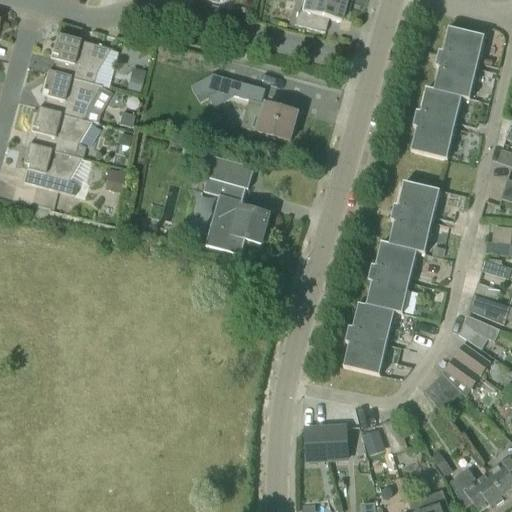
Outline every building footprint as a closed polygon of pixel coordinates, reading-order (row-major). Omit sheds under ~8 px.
[(345,16),(348,4),(331,0),(303,0),(302,6),(299,5),(294,27),(324,35),(324,34),(320,32),(322,23),(328,21),(340,24),(342,16),(345,16)] [(445,46),(482,55),(485,39),(449,31),(445,46)] [(52,75),(94,86),(97,75),(111,52),(56,37),(51,57),(56,58),(52,75)] [(478,70),(482,55),(445,46),(443,55),(440,54),(438,61),(478,70)] [(474,86),(478,70),(438,61),(436,69),(440,70),(438,77),(474,86)] [(42,112),(84,123),(87,111),(101,88),(94,86),(52,75),(47,74),(42,94),(47,95),(42,112)] [(236,84),(222,92),(213,77),(191,90),(201,105),(209,100),(215,110),(236,98),(250,102),(262,106),(266,92),(236,84)] [(470,102),(474,86),(438,77),(434,93),(462,100),(470,102)] [(142,84),(129,80),(126,91),(139,95),(142,84)] [(462,100),(434,93),(427,91),(423,107),(459,115),(462,100)] [(298,115),(266,106),(258,135),(290,144),(298,115)] [(455,131),(459,115),(423,107),(421,115),(417,114),(415,122),(455,131)] [(33,148),(74,159),(78,145),(92,125),(84,123),(42,112),(37,110),(32,130),(37,131),(33,148)] [(131,130),(134,118),(121,114),(118,126),(131,130)] [(451,147),(452,145),(455,131),(415,122),(414,129),(417,130),(415,138),(451,147)] [(194,151),(198,134),(174,128),(170,144),(194,151)] [(129,149),(132,138),(121,135),(118,143),(120,147),(129,149)] [(412,154),(448,163),(451,147),(415,138),(412,154)] [(74,159),(33,148),(28,147),(22,167),(28,168),(23,185),(66,196),(70,183),(82,161),(74,159)] [(511,156),(502,153),(498,165),(511,169),(511,156)] [(241,209),(246,191),(249,192),(255,171),(214,159),(204,194),(220,198),(206,248),(241,257),(245,242),(262,246),(270,217),(241,209)] [(118,194),(122,173),(108,170),(104,191),(118,194)] [(511,184),(508,183),(502,201),(511,204),(511,184)] [(401,201),(437,209),(440,194),(404,185),(401,201)] [(433,225),(437,209),(401,201),(399,209),(395,208),(393,215),(433,225)] [(429,240),(433,225),(393,215),(391,223),(395,224),(393,232),(429,240)] [(137,228),(127,227),(125,240),(135,241),(137,228)] [(425,257),(429,240),(393,232),(390,247),(417,254),(417,255),(425,257)] [(492,245),(487,244),(486,256),(511,258),(511,246),(492,245)] [(417,254),(390,247),(382,245),(378,261),(414,270),(417,255),(417,254)] [(445,251),(434,249),(432,257),(443,260),(445,251)] [(410,286),(414,270),(378,261),(376,269),(372,268),(370,276),(410,286)] [(502,263),(484,262),(481,273),(508,282),(511,270),(501,267),(502,263)] [(406,302),(410,286),(370,276),(369,284),(372,284),(370,293),(406,302)] [(501,293),(478,286),(475,296),(497,304),(501,293)] [(403,317),(406,302),(370,293),(366,309),(395,316),(395,315),(403,317)] [(504,328),(507,322),(511,310),(493,304),(474,298),(469,314),(504,328)] [(395,316),(366,309),(359,307),(355,323),(391,331),(395,316)] [(501,332),(468,319),(467,318),(459,338),(482,352),(485,348),(489,341),(495,344),(501,332)] [(388,347),(391,331),(355,323),(353,331),(350,330),(348,338),(388,347)] [(384,363),(388,347),(348,338),(346,345),(350,346),(348,354),(384,363)] [(455,361),(481,379),(491,365),(465,346),(454,360),(455,361)] [(380,379),(384,363),(348,354),(344,370),(380,379)] [(467,399),(481,379),(455,361),(443,376),(462,395),(467,399)] [(442,414),(462,395),(443,376),(426,393),(442,414)] [(408,451),(404,440),(397,421),(382,426),(393,456),(408,451)] [(326,430),(328,462),(348,461),(346,429),(326,430)] [(326,430),(306,431),(308,463),(328,462),(326,430)] [(362,438),(368,454),(384,449),(379,432),(362,438)] [(432,459),(442,473),(449,468),(440,454),(432,459)] [(511,460),(489,477),(508,503),(511,499),(511,460)] [(494,511),(508,503),(489,477),(478,484),(469,472),(451,485),(466,511),(473,506),(477,511),(483,511),(490,508),(492,511),(494,511)] [(401,495),(411,491),(407,480),(397,483),(401,495)] [(444,511),(449,510),(442,493),(414,503),(411,491),(401,495),(405,507),(410,505),(411,511),(444,511)]
